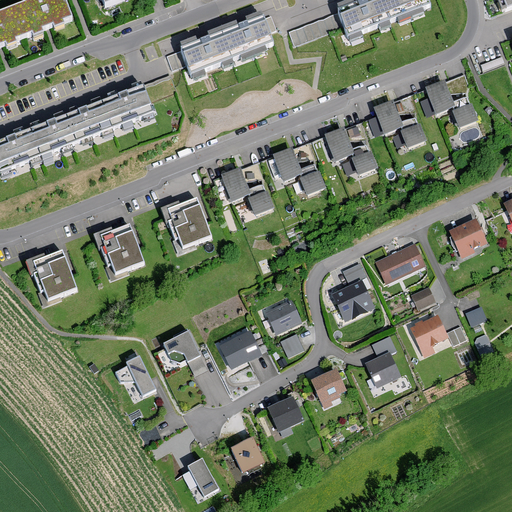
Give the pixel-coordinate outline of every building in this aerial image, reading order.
[(61,0),(51,0),(0,19),(0,50),(1,50),(48,33),(70,25),(61,0)] [(91,0),(96,12),(129,0),(91,0)] [(373,0),(364,4),(338,14),(344,29),(348,40),(431,7),(428,0),(373,0)] [(511,0),(491,0),(498,15),(511,10),(511,0)] [(338,14),(289,32),(294,47),(344,29),(338,14)] [(207,40),(165,56),(171,72),(188,65),(192,76),(272,45),(268,35),(277,32),(271,16),(244,26),(207,40)] [(423,94),(431,119),(453,111),(445,87),(423,94)] [(3,143),(0,144),(0,173),(0,174),(153,115),(143,89),(134,93),(75,116),(61,121),(3,143)] [(370,114),(378,138),(400,131),(392,107),(370,114)] [(467,114),(449,120),(455,136),(472,129),(467,114)] [(415,132),(398,138),(404,154),(421,147),(415,132)] [(320,141),(328,166),(350,158),(342,134),(320,141)] [(268,162),(276,186),(298,179),(290,155),(268,162)] [(364,159),(347,165),(353,181),(370,174),(364,159)] [(216,181),(224,205),(246,198),(238,174),(216,181)] [(313,178),(296,185),(302,200),(319,194),(313,178)] [(179,201),(161,207),(166,223),(169,222),(175,240),(173,241),(178,255),(197,248),(195,244),(213,238),(197,197),(180,204),(179,201)] [(261,200),(244,207),(250,222),(267,216),(261,200)] [(511,230),(511,204),(500,210),(511,231),(511,230)] [(112,227),(93,234),(99,249),(101,248),(108,266),(106,267),(111,281),(129,274),(128,271),(145,264),(130,223),(113,230),(112,227)] [(483,247),(471,224),(445,238),(460,264),(474,256),(472,253),(483,247)] [(422,268),(412,248),(373,266),(383,287),(422,268)] [(44,253),(26,260),(32,275),(34,275),(41,292),(39,293),(44,307),(61,300),(60,296),(77,289),(62,249),(45,256),(44,253)] [(363,280),(357,268),(341,276),(348,288),(363,280)] [(371,312),(358,286),(329,300),(342,326),(371,312)] [(434,304),(427,290),(408,299),(415,314),(434,304)] [(298,328),(287,306),(261,319),(272,341),(298,328)] [(466,312),(471,325),(488,319),(483,306),(466,312)] [(445,343),(433,320),(407,333),(422,363),(433,357),(430,351),(445,343)] [(466,343),(459,330),(446,336),(453,350),(466,343)] [(297,332),(281,340),(288,356),(305,349),(297,332)] [(251,333),(219,349),(231,374),(264,358),(251,333)] [(189,336),(164,348),(168,356),(173,354),(185,358),(195,378),(207,371),(189,336)] [(483,337),(476,341),(472,345),(475,352),(487,346),(483,337)] [(370,350),(377,362),(362,370),(374,393),(398,381),(387,359),(395,355),(387,341),(370,350)] [(113,377),(117,386),(131,384),(138,401),(151,395),(136,362),(122,368),(123,372),(113,377)] [(95,374),(91,367),(87,370),(92,376),(95,374)] [(343,398),(331,376),(308,388),(321,413),(329,409),(328,406),(343,398)] [(301,423),(289,400),(264,413),(275,436),(301,423)] [(261,467),(248,442),(227,453),(239,478),(261,467)] [(203,457),(187,467),(204,498),(220,490),(203,457)]
